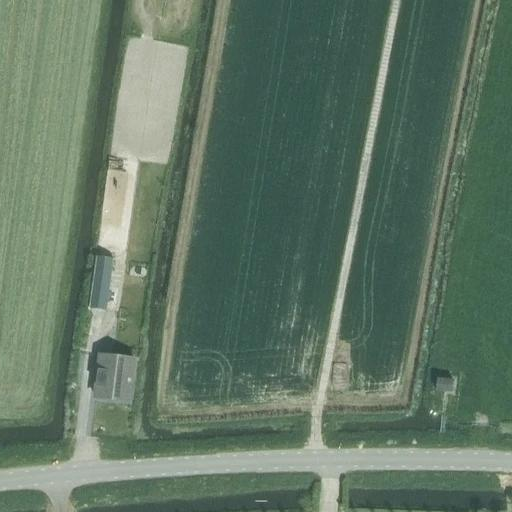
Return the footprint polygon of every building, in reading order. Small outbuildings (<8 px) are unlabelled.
[(138,204),(134,224),(145,227),(149,206),(138,204)] [(112,257),(97,254),(88,309),(106,311),(112,257)] [(142,273),(142,259),(130,259),(130,274),(142,273)] [(139,358),(100,354),(95,398),(134,403),(139,358)] [(454,380),(437,378),(436,391),(453,393),(454,380)]
